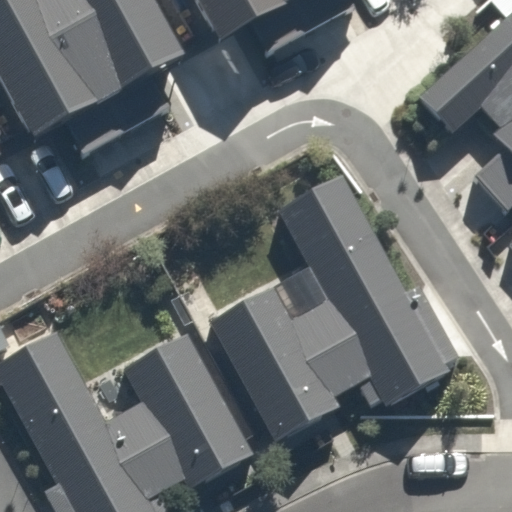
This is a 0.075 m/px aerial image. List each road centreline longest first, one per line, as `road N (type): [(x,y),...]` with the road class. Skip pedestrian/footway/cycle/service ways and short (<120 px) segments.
road 1 (residential): [(0,284),(268,135),(319,123),(340,128),(390,172),(511,376)]
road 2 (residential): [(373,511),(432,500),(511,499)]
